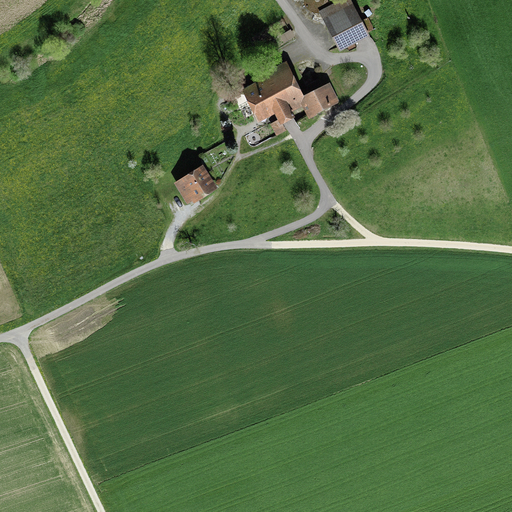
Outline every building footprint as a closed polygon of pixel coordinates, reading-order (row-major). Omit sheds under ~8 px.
[(370,35),(352,0),(336,0),(330,3),(330,0),(303,0),(304,2),(306,7),(310,11),(315,13),(320,11),(340,49),(370,35)] [(291,28),(280,35),(284,42),(295,35),(291,28)] [(296,115),(293,110),(302,106),(298,97),(304,93),(287,59),(265,70),(268,74),(242,87),(259,121),(275,112),(278,119),(270,123),(277,135),(287,130),(283,122),(296,115)] [(304,93),(298,97),(302,106),(309,118),(316,114),(316,113),(323,109),(323,108),(339,100),(330,81),(304,93)] [(222,127),(224,131),(231,128),(228,123),(222,127)] [(218,186),(203,163),(174,182),(188,203),(193,199),(194,202),(218,186)]
